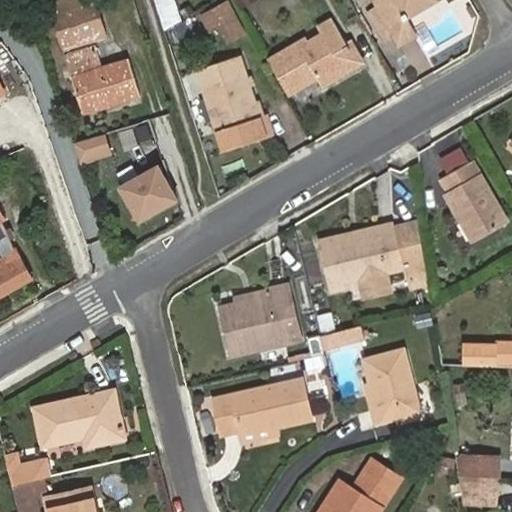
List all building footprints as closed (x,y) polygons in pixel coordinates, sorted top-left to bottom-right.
[(92,2),(91,0),(48,0),(53,14),(92,2)] [(92,2),(53,14),(63,48),(107,35),(96,0),(92,2)] [(167,25),(182,17),(174,0),(165,0),(159,2),(167,25)] [(225,0),(219,0),(199,9),(214,44),(240,32),(225,0)] [(403,17),(431,0),(374,0),(399,43),(414,35),(403,17)] [(190,18),(171,29),(177,46),(197,37),(190,18)] [(303,43),(270,62),(289,94),(317,78),(322,86),(352,68),(345,55),(349,52),(331,22),(319,29),(322,35),(305,46),(303,43)] [(83,113),(140,95),(130,59),(99,69),(93,49),(66,58),(83,113)] [(260,118),(240,56),(198,69),(224,150),(273,134),(268,115),(260,118)] [(104,134),(73,144),(81,166),(112,156),(104,134)] [(446,195),(474,242),(508,222),(473,161),(441,179),(449,192),(446,195)] [(161,165),(115,190),(136,227),(181,202),(161,165)] [(0,296),(31,279),(0,222),(0,220),(3,219),(0,212),(0,296)] [(419,223),(400,228),(414,288),(429,285),(419,223)] [(394,224),(319,242),(331,291),(347,288),(346,282),(358,279),(386,272),(404,268),(394,224)] [(386,272),(358,279),(363,298),(391,292),(386,272)] [(268,296),(219,308),(230,355),(301,339),(288,285),(266,290),(268,296)] [(359,326),(321,335),(324,349),(362,340),(359,326)] [(463,347),(463,367),(494,368),(495,348),(463,347)] [(404,350),(365,360),(371,385),(367,386),(377,422),(420,411),(404,350)] [(302,379),(215,400),(222,434),(239,430),(240,435),(311,419),(302,379)] [(114,391),(35,409),(43,446),(84,437),(87,446),(124,438),(114,391)] [(499,458),(457,457),(460,478),(498,479),(499,458)] [(378,511),(400,479),(372,461),(353,490),(340,482),(320,511),(378,511)] [(497,504),(498,479),(460,478),(464,502),(497,504)] [(13,485),(18,511),(31,511),(39,510),(32,481),(13,485)] [(96,511),(91,489),(46,499),(49,511),(96,511)]
